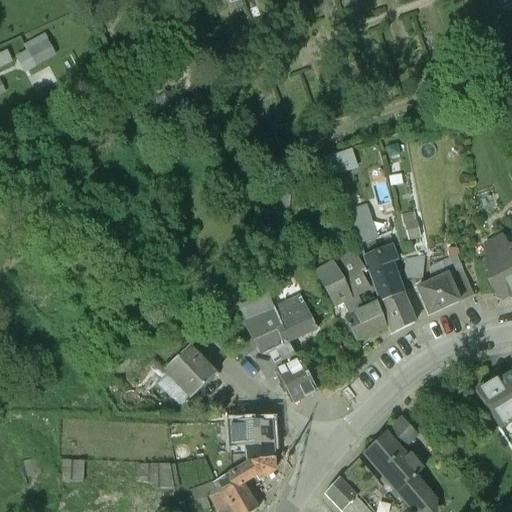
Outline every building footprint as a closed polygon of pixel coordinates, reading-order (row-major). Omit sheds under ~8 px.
[(357,246),(370,240),(360,208),(347,213),(357,246)] [(397,245),(399,259),(415,253),(413,246),(420,244),(412,223),(401,226),(407,242),(397,245)] [(474,272),(477,284),(489,283),(487,279),(489,273),(484,272),(483,263),(487,261),(487,258),(506,249),(500,238),(486,245),(471,246),(474,272)] [(389,264),(395,262),(388,247),(378,251),(373,239),(370,240),(357,246),(363,261),(378,303),(401,294),(389,264)] [(428,245),(431,259),(444,257),(441,243),(428,245)] [(511,294),(511,248),(506,249),(487,258),(487,261),(483,263),(484,272),(489,273),(487,279),(489,283),(495,294),(497,298),(501,300),(511,294)] [(333,262),(352,299),(367,291),(363,276),(354,252),(333,262)] [(429,257),(405,260),(404,279),(422,281),(429,257)] [(352,299),(333,262),(308,275),(316,287),(330,307),(330,308),(352,299)] [(429,315),(460,301),(448,274),(438,278),(437,276),(431,279),(432,282),(418,288),(429,315)] [(480,295),(495,294),(489,283),(477,284),(480,295)] [(407,306),(401,294),(378,303),(383,316),(407,306)] [(315,330),(299,296),(272,310),(274,314),(280,329),(275,331),(282,345),(286,343),(315,330)] [(355,341),(385,328),(376,304),(344,318),(355,341)] [(407,306),(383,316),(390,336),(416,322),(407,306)] [(298,361),(286,343),(282,345),(275,331),(280,329),(274,314),(262,319),(261,317),(247,324),(264,353),(256,357),(268,377),(276,372),(275,372),(298,361)] [(163,356),(171,363),(184,351),(176,343),(163,356)] [(171,363),(164,371),(190,399),(216,374),(189,346),(184,351),(171,363)] [(314,389),(298,361),(275,372),(276,372),(291,402),(314,389)] [(216,374),(190,399),(194,402),(198,399),(203,403),(224,382),(216,374)] [(500,431),(511,423),(511,375),(497,385),(494,381),(475,392),(500,431)] [(402,419),(366,455),(411,509),(429,493),(416,478),(423,472),(409,455),(405,458),(400,452),(415,435),(402,419)] [(246,448),(247,465),(272,457),(269,422),(244,423),(244,424),(246,448)] [(246,448),(244,424),(228,424),(231,449),(246,448)] [(273,472),(272,457),(247,465),(213,483),(219,494),(220,495),(240,483),(241,484),(256,475),(259,480),(273,472)] [(20,463),(24,480),(41,476),(37,459),(20,463)] [(340,477),(360,498),(378,482),(359,460),(340,477)] [(82,465),(61,464),(60,485),(82,486),(82,465)] [(174,467),(135,465),(136,485),(151,484),(152,491),(177,490),(174,467)] [(342,511),(358,498),(339,478),(325,494),(342,511)] [(208,497),(219,494),(213,483),(188,493),(191,502),(192,502),(206,498),(208,497)] [(241,484),(240,483),(220,495),(230,511),(252,511),(256,510),(241,484)] [(230,511),(220,495),(219,494),(208,497),(216,511),(230,511)] [(203,511),(210,510),(206,498),(192,502),(195,511),(203,511)] [(364,511),(368,509),(358,498),(342,511),(364,511)]
